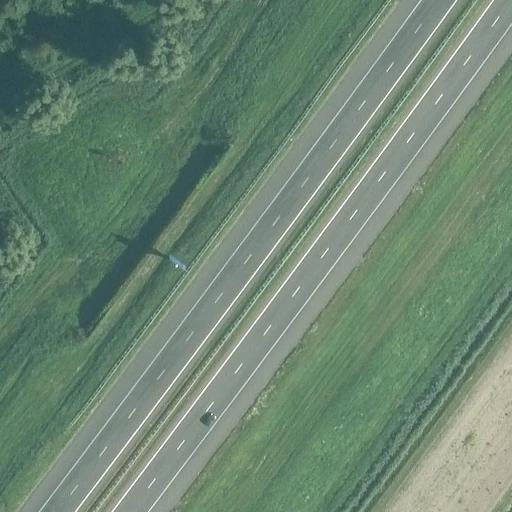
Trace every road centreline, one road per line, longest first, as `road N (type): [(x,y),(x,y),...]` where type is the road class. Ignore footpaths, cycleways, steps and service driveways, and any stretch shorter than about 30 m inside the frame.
road 1 (motorway): [(430,0),(49,511)]
road 2 (motorway): [(130,511),(509,0)]
